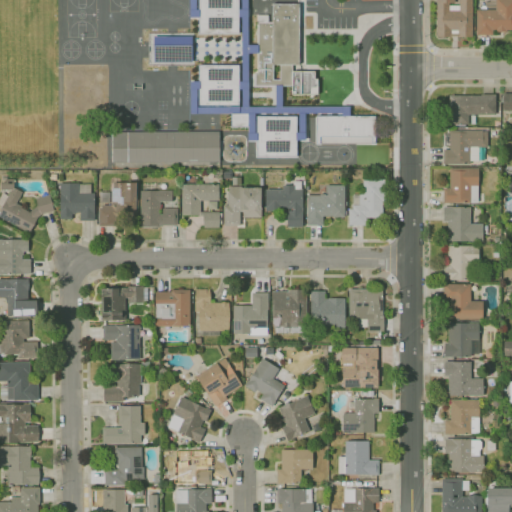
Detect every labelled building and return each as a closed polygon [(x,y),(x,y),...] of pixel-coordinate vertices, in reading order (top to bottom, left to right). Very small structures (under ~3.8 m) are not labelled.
[(230,114),(190,114),(190,81),(198,81),(198,90),(196,90),(196,107),(241,107),(241,89),(239,89),(239,80),(241,80),(241,17),(238,17),(238,9),(241,9),(241,0),(196,0),(196,9),(198,9),(198,17),(190,17),(190,0),(248,0),(248,107),(276,107),(276,86),(282,86),(282,107),(350,107),(350,116),(341,116),(341,113),(305,114),(305,141),(297,141),(297,132),(299,132),(299,114),(254,114),(254,132),(256,132),(256,141),(248,141),(248,126),(248,114),(230,114)] [(198,9),(198,0),(238,0),(238,9),(238,17),(238,33),(198,33),(198,17),(198,9)] [(472,0),(472,37),(457,37),(457,36),(450,36),(450,37),(437,37),(436,0),(454,0),(454,3),(448,3),(448,11),(459,11),(459,0),(472,0)] [(495,10),(495,0),(511,0),(511,30),(506,30),(506,32),(496,32),(496,30),(493,30),(493,35),(476,35),(476,10),(495,10)] [(276,86),(254,86),(254,74),(257,74),(257,22),(258,22),(258,15),(269,15),(269,22),(272,22),(272,4),(299,4),(299,65),(292,65),(292,72),(314,72),(314,79),(317,79),(317,94),(292,94),(292,86),(282,86),(276,86)] [(154,35),(155,61),(192,61),(192,35),(154,35)] [(198,81),(198,64),(239,64),(239,80),(239,89),(239,105),(198,105),(198,90),(198,81)] [(511,110),(502,110),(502,103),(500,103),(500,95),(502,95),(502,93),(511,93),(511,110)] [(468,115),(468,124),(465,124),(465,129),(455,129),(454,124),(442,124),(441,105),(449,105),(449,95),(481,95),(481,94),(495,94),(495,114),(468,115)] [(248,126),(230,126),(230,114),(248,114),(248,126)] [(297,132),(297,141),(297,157),(256,157),(256,141),(256,132),(256,116),(296,116),(297,132)] [(350,116),(375,116),(375,144),(371,144),(371,143),(320,143),(320,144),(316,144),(316,116),(341,116),(350,116)] [(469,147),(470,164),(443,164),(443,150),(444,150),(444,148),(449,148),(449,131),(481,130),(481,129),(487,129),(487,147),(469,147)] [(219,163),(112,163),(112,132),(219,132),(219,163)] [(478,202),(443,202),(444,188),(449,188),(450,168),(478,168),(478,202)] [(37,218),(29,233),(0,217),(0,210),(11,190),(1,190),(0,183),(2,183),(2,182),(5,182),(5,179),(14,179),(14,188),(22,192),(16,203),(22,206),(21,207),(30,212),(37,205),(36,199),(49,195),(54,211),(41,214),(37,218)] [(365,225),(348,225),(348,209),(352,209),(352,195),(359,195),(359,194),(363,194),(363,180),(384,180),(384,202),(382,202),(382,217),(365,217),(365,225)] [(302,227),(287,227),(287,209),(280,209),(280,212),(263,212),(263,207),(265,207),(265,189),(282,189),(282,185),(293,185),(293,181),(301,181),(301,189),(302,189),(302,227)] [(94,221),(79,221),(79,212),(75,212),(75,214),(71,214),(71,219),(60,219),(60,183),(79,183),(79,184),(91,184),(91,193),(94,193),(94,221)] [(116,226),(99,226),(99,208),(102,208),(102,205),(111,205),(111,188),(113,188),(113,183),(136,183),(136,217),(116,217),(116,226)] [(219,228),(203,228),(203,216),(198,216),(198,215),(181,215),(181,184),(219,184),(219,201),(201,201),(201,212),(218,212),(218,213),(221,213),(221,224),(219,224),(219,228)] [(322,225),(307,225),(307,200),(309,200),(309,196),(320,196),(320,194),(326,194),(326,186),(344,185),(344,217),(333,217),(333,216),(322,216),(322,225)] [(260,188),(260,208),(261,208),(261,217),(243,217),(243,212),(239,212),(239,226),(223,226),(223,205),(228,205),(228,192),(229,192),(229,187),(241,187),(241,188),(260,188)] [(141,227),(141,191),(172,191),(172,201),(160,201),(160,208),(159,208),(159,214),(162,214),(162,209),(177,209),(177,225),(159,225),(159,227),(141,227)] [(483,224),(483,241),(447,241),(447,221),(443,221),(443,207),(470,207),(470,224),(483,224)] [(30,274),(0,274),(0,239),(28,239),(28,252),(23,252),(23,255),(22,255),(22,259),(30,259),(30,274)] [(470,281),(442,281),(443,266),(447,266),(448,246),(478,246),(477,263),(470,263),(470,281)] [(35,316),(7,316),(7,303),(6,303),(6,297),(0,297),(0,279),(28,280),(28,301),(35,302),(35,316)] [(483,301),(483,318),(450,319),(450,299),(444,299),(444,284),(470,284),(470,301),(483,301)] [(125,320),(101,320),(101,289),(117,289),(117,288),(127,288),(127,286),(143,286),(143,288),(148,288),(148,300),(142,300),(142,303),(128,303),(128,298),(125,298),(125,320)] [(297,333),(274,333),(274,326),(271,326),(271,291),(288,292),(288,289),(307,290),(306,327),(297,327),(297,333)] [(383,332),(367,332),(367,327),(358,327),(358,319),(349,319),(349,289),(367,289),(367,291),(382,291),(382,318),(383,318),(383,332)] [(190,326),(155,326),(155,292),(171,292),(171,290),(190,290),(190,326)] [(219,335),(200,335),(200,330),(198,330),(198,311),(196,311),(196,290),(210,290),(210,303),(228,303),(228,331),(219,331),(219,335)] [(345,328),(310,328),(310,291),(325,291),(325,299),(329,299),(329,298),(342,298),(342,299),(345,299),(345,328)] [(266,335),(246,335),(246,334),(232,334),(232,305),(251,305),(251,308),(251,293),(268,293),(268,310),(267,310),(267,328),(266,328),(266,335)] [(38,358),(17,358),(17,354),(0,354),(0,321),(28,321),(28,339),(24,339),(24,342),(38,342),(38,358)] [(470,357),(444,357),(444,343),(448,343),(448,323),(478,323),(478,340),(470,340),(470,357)] [(140,359),(111,360),(111,342),(116,342),(116,340),(103,340),(103,326),(139,325),(140,359)] [(511,357),(503,357),(504,341),(511,341),(511,357)] [(257,357),(244,357),(244,347),(257,347),(257,357)] [(343,388),(342,368),(344,368),(344,360),(341,360),(341,348),(377,348),(378,388),(343,388)] [(215,407),(207,394),(196,378),(208,370),(207,369),(225,358),(242,386),(225,396),(227,399),(215,407)] [(272,407),(260,399),(263,394),(256,390),(255,392),(244,386),(262,358),(279,369),(273,378),(285,386),(272,407)] [(448,396),(448,376),(444,376),(444,361),(452,361),(452,362),(471,362),(471,379),(483,378),(483,396),(448,396)] [(13,400),(7,400),(7,399),(0,399),(0,386),(6,386),(6,381),(0,381),(0,362),(30,362),(30,374),(29,374),(29,384),(38,384),(38,400),(13,400)] [(123,402),(103,402),(103,386),(117,386),(117,382),(114,382),(114,364),(141,364),(141,384),(139,384),(139,397),(123,397),(123,402)] [(199,442),(177,432),(178,431),(167,427),(178,404),(177,403),(179,399),(180,399),(181,396),(211,410),(206,421),(203,420),(200,427),(205,429),(199,442)] [(288,441),(282,427),(286,426),(278,408),(307,396),(315,414),(304,418),(310,431),(288,441)] [(367,433),(356,433),(356,432),(342,432),(342,413),(354,413),(354,408),(348,408),(348,402),(354,402),(354,398),(378,398),(378,413),(374,413),(374,432),(367,433)] [(499,407),(492,406),(493,399),(500,399),(499,407)] [(470,434),(444,435),(444,420),(451,420),(451,400),(479,400),(479,434),(470,434)] [(38,442),(0,442),(0,424),(2,424),(2,417),(0,417),(0,405),(30,405),(30,422),(25,422),(25,426),(38,425),(38,442)] [(140,444),(102,443),(102,427),(121,428),(121,424),(118,424),(118,406),(140,406),(140,423),(144,423),(144,435),(140,435),(140,444)] [(314,432),(312,426),(318,423),(321,429),(314,432)] [(479,440),(481,442),(481,448),(479,450),(479,456),(483,456),(483,472),(474,473),(474,472),(448,472),(448,453),(445,453),(445,440),(453,440),(453,437),(473,437),(473,440),(479,440)] [(378,474),(345,474),(345,473),(338,474),(338,457),(345,457),(345,441),(368,441),(369,460),(378,460),(378,474)] [(39,483),(10,484),(10,470),(7,470),(7,465),(0,465),(0,446),(9,446),(9,447),(28,447),(28,446),(30,446),(30,468),(39,467),(39,483)] [(124,485),(104,486),(104,470),(118,469),(118,465),(114,465),(114,448),(142,447),(142,467),(144,467),(144,482),(124,482),(124,485)] [(277,483),(276,469),(281,469),(281,450),(311,449),(312,469),(301,469),(301,483),(277,483)] [(211,484),(177,484),(177,450),(201,450),(201,469),(211,469),(211,484)] [(482,496),(482,511),(442,511),(442,479),(462,479),(462,481),(468,481),(468,491),(462,491),(462,497),(466,497),(466,496),(482,496)] [(329,493),(328,481),(340,481),(340,484),(332,485),(332,492),(329,493)] [(0,511),(0,502),(12,502),(12,497),(20,497),(20,488),(39,488),(39,505),(37,505),(37,511),(0,511)] [(208,511),(175,511),(175,490),(205,489),(211,488),(211,503),(206,503),(206,511),(208,511)] [(376,511),(330,511),(330,510),(342,511),(342,502),(343,502),(343,489),(354,489),(372,489),(372,488),(378,488),(378,503),(373,503),(373,511),(376,511)] [(509,511),(487,511),(487,488),(511,488),(511,505),(509,505),(509,511)] [(312,511),(281,511),(281,503),(277,503),(277,489),(282,489),(305,489),(305,502),(312,502),(312,511)] [(105,511),(105,507),(103,507),(102,490),(124,490),(124,505),(126,505),(126,511),(131,511),(131,508),(145,508),(145,511),(105,511)] [(156,511),(157,494),(147,494),(146,511),(156,511)]
